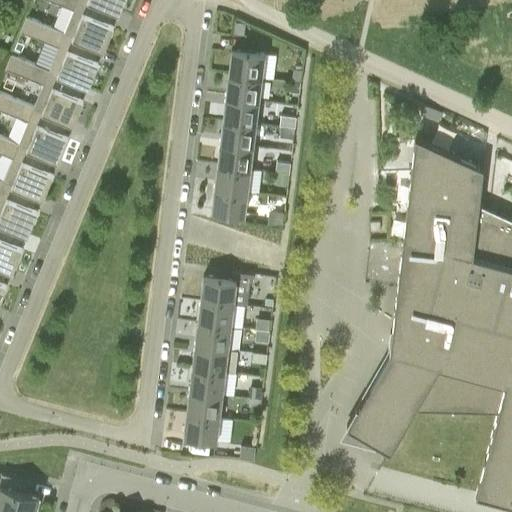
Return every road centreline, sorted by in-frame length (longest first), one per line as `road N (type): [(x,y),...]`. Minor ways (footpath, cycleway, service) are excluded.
road 1 (residential): [(163,0),(2,382),(14,405),(136,432),(192,9)]
road 2 (residential): [(235,511),(93,481)]
